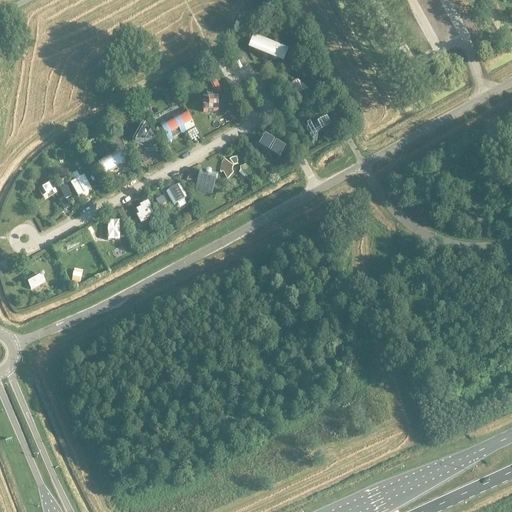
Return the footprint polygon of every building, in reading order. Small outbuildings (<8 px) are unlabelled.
[(249,51),(262,57),(281,64),(286,52),(267,44),(254,39),(249,51)] [(215,81),(211,83),(217,94),(221,91),(215,81)] [(297,83),(292,86),(293,99),(307,91),(297,83)] [(169,86),(163,90),(172,107),(172,106),(179,103),(169,86)] [(305,102),(311,100),(307,93),(302,96),(305,102)] [(203,113),(218,112),(217,98),(202,99),(203,113)] [(226,111),(232,122),(236,119),(230,109),(226,111)] [(185,132),(194,127),(185,110),(176,115),(175,114),(170,116),(171,118),(163,122),(162,121),(157,123),(168,143),(173,140),(172,139),(180,135),(181,136),(186,133),(185,132)] [(140,112),(135,114),(139,122),(143,120),(140,112)] [(104,120),(109,131),(112,130),(107,118),(104,120)] [(153,132),(158,129),(152,119),(146,122),(153,132)] [(316,143),(314,139),(328,132),(323,123),(306,132),(312,144),(316,143)] [(154,144),(144,127),(134,144),(154,144)] [(278,159),(282,152),(263,140),(258,147),(278,159)] [(112,152),(118,149),(113,141),(107,144),(112,152)] [(125,165),(119,154),(97,166),(103,177),(125,165)] [(233,167),(237,165),(236,157),(233,158),(232,158),(229,160),(233,167)] [(223,172),(227,180),(233,174),(232,170),(233,167),(224,159),(223,160),(221,159),(218,165),(217,171),(220,171),(220,173),(223,172)] [(248,164),(239,168),(239,170),(239,172),(238,173),(248,182),(248,181),(252,184),(256,178),(255,169),(252,169),(253,168),(249,168),(248,164)] [(88,192),(87,192),(91,190),(83,176),(80,177),(78,177),(76,173),(71,176),(73,180),(72,182),(70,183),(78,197),(81,195),(82,195),(82,196),(83,197),(84,197),(85,197),(86,196),(87,196),(87,195),(88,194),(88,193),(88,192)] [(199,173),(195,190),(212,194),(216,177),(210,176),(210,175),(210,174),(209,173),(208,173),(207,173),(206,173),(205,173),(205,174),(199,173)] [(166,192),(173,205),(186,198),(179,185),(166,192)] [(64,186),(58,190),(65,200),(70,197),(64,187),(64,186)] [(51,193),(48,187),(42,190),(42,191),(45,196),(51,193)] [(155,202),(158,207),(165,202),(162,197),(155,202)] [(62,199),(57,203),(62,211),(68,208),(62,199)] [(138,207),(140,209),(135,211),(141,223),(153,217),(149,210),(151,209),(147,202),(138,207)] [(123,224),(128,222),(122,209),(117,212),(123,224)] [(107,238),(119,238),(119,221),(107,222),(107,238)] [(62,244),(66,251),(87,239),(86,238),(83,233),(62,244)] [(39,276),(40,277),(33,281),(32,279),(27,282),(28,284),(27,284),(30,290),(45,282),(43,278),(44,277),(43,275),(42,274),(40,274),(39,276)]
